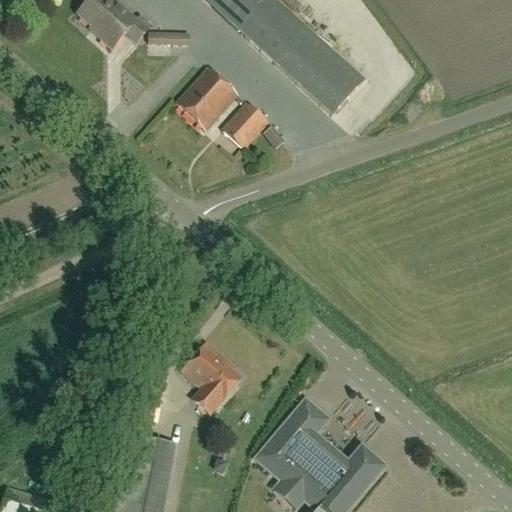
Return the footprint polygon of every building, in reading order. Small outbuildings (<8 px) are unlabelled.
[(136,25),(108,0),(94,0),(78,18),(98,37),(96,39),(111,53),(125,37),(135,46),(151,29),(141,20),(136,25)] [(201,0),(331,117),(362,83),(270,0),(201,0)] [(175,108),(205,135),(237,98),(207,72),(175,108)] [(247,107),(222,134),(243,153),(268,125),(247,107)] [(207,348),(183,376),(202,393),(197,398),(214,413),(240,384),(230,375),(233,371),(207,348)] [(160,411),(165,386),(147,382),(142,408),(160,411)] [(306,407),(256,464),(310,511),(349,511),(384,472),(360,452),(348,468),(316,442),(329,426),(306,407)] [(83,436),(77,433),(74,441),(80,443),(83,436)] [(155,511),(169,449),(130,441),(114,511),(155,511)] [(48,468),(67,475),(77,449),(58,442),(48,468)] [(55,511),(57,505),(6,491),(0,511),(55,511)]
